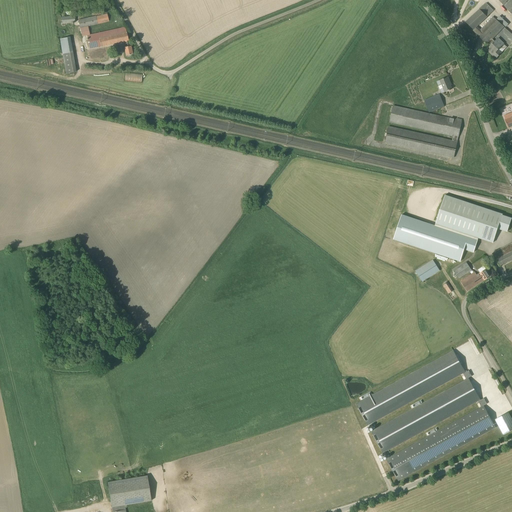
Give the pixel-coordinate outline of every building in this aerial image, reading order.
[(499,0),(504,5),(511,13),(511,0),(509,0),(506,4),(505,3),(508,0),(499,0)] [(481,30),(477,27),(493,11),(486,3),(466,22),(474,29),(473,30),(486,43),(487,42),(491,46),(487,50),(496,59),(502,52),(507,47),(503,43),(498,37),(494,41),(490,37),(492,35),(493,36),(504,26),(493,16),(481,30)] [(80,28),(97,24),(109,21),(107,13),(96,16),(78,20),(80,28)] [(128,47),(127,41),(128,40),(125,27),(87,36),(90,49),(123,42),(126,56),(133,54),(131,46),(128,47)] [(66,74),(76,72),(73,52),(70,37),(60,39),(62,54),(66,74)] [(89,60),(107,57),(105,48),(87,52),(89,60)] [(445,92),(452,89),(450,83),(451,83),(448,77),(436,82),(441,93),(445,92)] [(440,94),(438,95),(437,93),(434,94),(435,96),(424,100),(429,112),(444,106),(440,94)] [(385,142),(454,158),(458,142),(457,142),(458,137),(459,137),(462,121),(462,120),(457,119),(457,120),(393,105),(390,121),(454,135),(452,140),(389,126),(385,142)] [(502,214),(445,195),(436,224),(493,243),(497,229),(507,232),(511,218),(502,215),(502,214)] [(402,215),(393,240),(460,262),(464,250),(473,253),(478,240),(435,226),(402,215)] [(511,242),(493,252),(497,259),(500,266),(511,259),(511,242)] [(422,282),(440,271),(433,260),(415,271),(422,282)] [(465,262),(452,271),(458,279),(463,275),(465,277),(472,272),(465,262)] [(484,280),(488,277),(490,276),(486,269),(484,271),(483,270),(476,275),(474,272),(461,281),(467,291),(484,280)] [(449,294),(453,291),(447,283),(443,285),(449,294)] [(459,363),(453,351),(382,389),(355,404),(367,425),(462,374),(465,380),(370,432),(382,453),(477,401),(480,408),(385,460),(397,481),(495,428),(483,406),(486,404),(483,398),(479,400),(468,379),(471,377),(468,370),(464,372),(463,370),(459,363)] [(511,418),(509,412),(495,420),(504,435),(511,430),(511,418)] [(107,482),(112,511),(126,511),(125,506),(151,501),(147,475),(107,482)]
